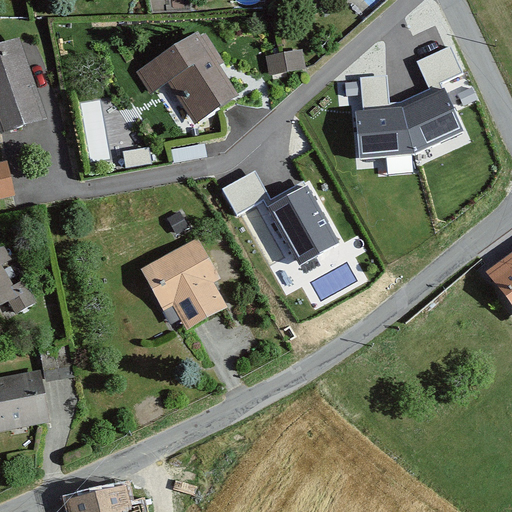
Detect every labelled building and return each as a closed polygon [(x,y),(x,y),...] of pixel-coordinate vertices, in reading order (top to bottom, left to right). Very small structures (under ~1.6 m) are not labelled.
[(240,98),(198,34),(137,74),(151,96),(168,84),(196,126),(240,98)] [(20,39),(0,45),(0,134),(0,136),(47,120),(20,39)] [(417,62),(431,92),(433,91),(442,87),(441,84),(464,74),(451,47),(417,62)] [(266,57),(269,77),(306,70),(303,50),(266,57)] [(365,110),(390,107),(386,77),(362,80),(365,110)] [(431,92),(401,106),(414,159),(469,134),(447,84),(442,87),(433,91),(431,92)] [(365,110),(354,111),(357,165),(414,159),(401,106),(365,110)] [(0,163),(0,200),(15,197),(7,162),(0,163)] [(255,171),(223,189),(238,214),(269,196),(255,171)] [(308,186),(266,209),(298,269),(341,246),(308,186)] [(220,281),(199,240),(141,271),(164,313),(174,307),(187,331),(228,309),(214,284),(220,281)] [(511,254),(486,273),(511,305),(511,254)] [(0,261),(0,308),(9,304),(16,315),(37,304),(23,281),(14,286),(0,261)] [(41,372),(0,379),(0,432),(51,423),(41,372)] [(61,505),(62,511),(139,511),(139,509),(127,511),(124,511),(120,494),(61,505)]
